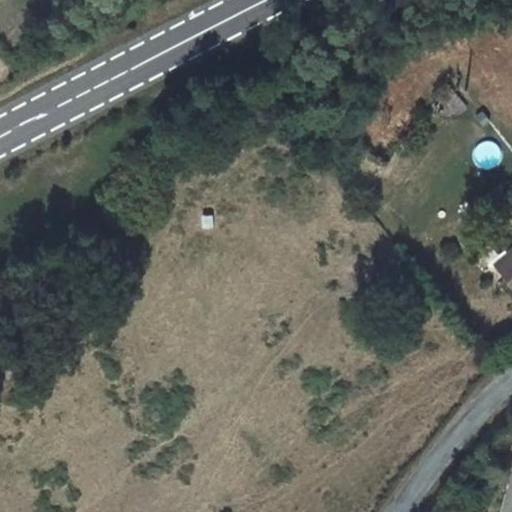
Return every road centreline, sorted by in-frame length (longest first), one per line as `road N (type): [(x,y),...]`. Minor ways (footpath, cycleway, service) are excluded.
road 1 (secondary): [(192,37),(0,136)]
road 2 (unclassified): [(403,511),(511,378)]
